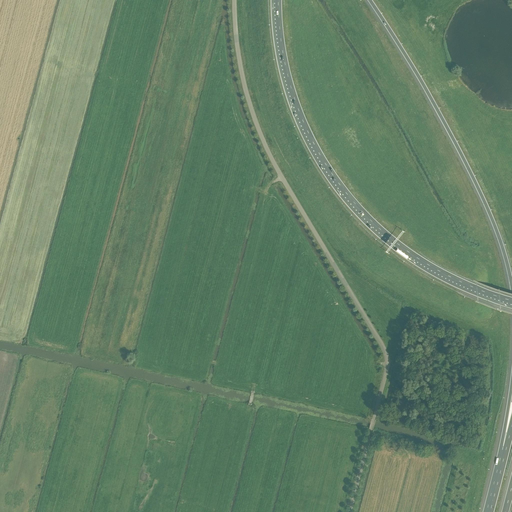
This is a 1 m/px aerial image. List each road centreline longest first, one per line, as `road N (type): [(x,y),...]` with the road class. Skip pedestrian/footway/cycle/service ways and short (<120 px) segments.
road 1 (unclassified): [(350,511),(386,356),(271,160),(242,79),(235,0)]
road 2 (motorway): [(278,0),(298,110),(342,188),(418,258),(511,300)]
road 3 (motorway): [(369,0),(463,157),(511,288)]
